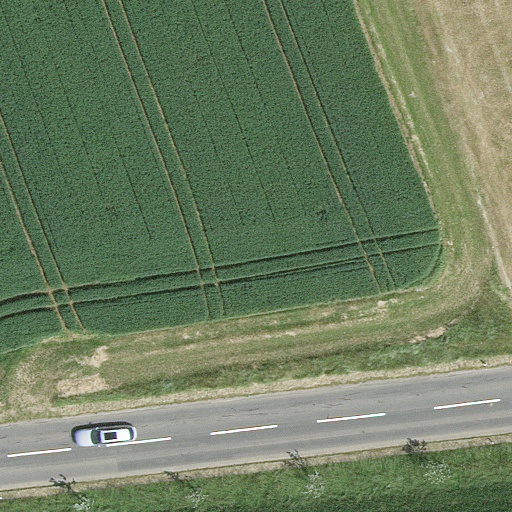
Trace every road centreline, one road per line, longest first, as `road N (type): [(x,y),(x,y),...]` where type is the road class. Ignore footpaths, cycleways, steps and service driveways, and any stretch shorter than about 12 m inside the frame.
road 1 (track): [(34,455),(31,372),(45,355),(63,348),(162,352),(232,330),(248,294),(135,0)]
road 2 (secondary): [(0,458),(511,403)]
